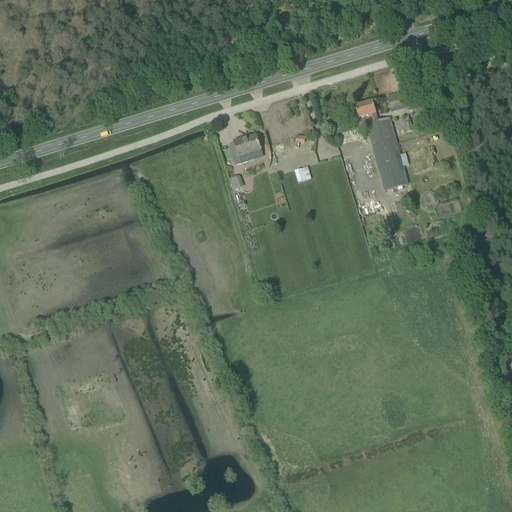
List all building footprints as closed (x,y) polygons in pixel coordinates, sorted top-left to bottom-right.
[(411,107),(407,93),(388,98),(392,113),(411,107)] [(358,119),(367,116),(368,116),(370,124),(365,125),(370,143),(375,142),(377,149),(372,150),(380,178),(387,175),(388,181),(382,183),(384,192),(407,186),(390,119),(378,123),(372,102),(355,107),(358,119)] [(411,122),(404,124),(406,133),(413,132),(411,122)] [(260,152),(258,146),(264,144),(261,135),(256,137),(255,137),(241,141),(241,140),(234,142),(237,152),(239,158),(260,152)] [(218,140),(220,147),(231,143),(229,137),(218,140)] [(296,184),(310,180),(307,167),(293,171),(296,184)] [(231,190),(242,188),(239,176),(229,178),(231,190)]
